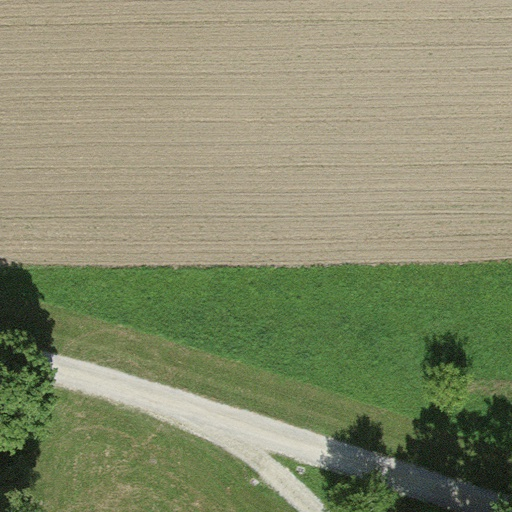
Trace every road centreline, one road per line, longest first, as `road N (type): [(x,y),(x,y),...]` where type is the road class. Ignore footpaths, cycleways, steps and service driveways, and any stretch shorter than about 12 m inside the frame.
road 1 (track): [(0,366),(511,504)]
road 2 (track): [(183,414),(263,464),(312,511)]
